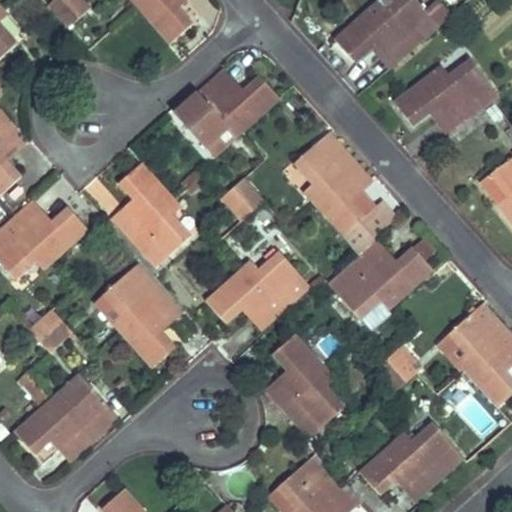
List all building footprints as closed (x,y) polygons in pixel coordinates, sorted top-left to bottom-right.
[(55,0),(47,8),(58,19),(69,9),(61,0),(55,0)] [(61,0),(69,9),(78,0),(61,0)] [(90,10),(81,0),(78,0),(69,9),(79,20),(90,10)] [(130,0),(130,1),(170,45),(193,25),(179,9),(174,3),(177,0),(130,0)] [(188,0),(177,0),(174,3),(179,9),(188,0)] [(415,0),(379,0),(334,40),(354,63),(376,44),(394,65),(439,26),(426,12),(415,0)] [(426,12),(439,26),(451,16),(438,1),(426,12)] [(0,60),(17,45),(6,34),(1,39),(0,37),(0,23),(8,16),(0,7),(0,60)] [(69,9),(58,19),(68,30),(79,20),(69,9)] [(370,49),(389,70),(394,65),(376,44),(370,49)] [(471,60),(459,69),(463,75),(454,83),(441,66),(393,103),(412,127),(429,114),(435,110),(452,133),(499,97),(471,60)] [(459,69),(449,76),(454,83),(463,75),(459,69)] [(224,70),(218,75),(238,96),(243,91),(224,70)] [(175,114),(206,149),(217,138),(212,133),(221,125),(235,140),(279,100),(259,77),(243,91),(238,96),(218,75),(175,114)] [(429,114),(446,137),(452,133),(435,110),(429,114)] [(0,198),(22,179),(8,163),(3,158),(24,138),(0,111),(0,198)] [(212,133),(217,138),(206,149),(214,158),(235,140),(221,125),(212,133)] [(303,193),(310,200),(344,238),(366,217),(347,196),(369,176),(329,133),(295,164),(305,175),(311,170),(319,179),(313,184),(303,193)] [(29,144),(24,138),(3,158),(8,163),(29,144)] [(511,158),(480,183),(511,225),(511,158)] [(183,209),(176,202),(143,164),(120,185),(134,201),(139,206),(118,225),(156,269),(191,238),(181,227),(175,232),(168,223),(173,218),(183,209)] [(305,175),(313,184),(319,179),(311,170),(305,175)] [(374,182),(369,176),(347,196),(366,217),(376,208),(362,193),(374,182)] [(244,179),(232,189),(243,201),(254,191),(244,179)] [(221,200),(231,211),(243,201),(232,189),(221,200)] [(264,202),(254,191),(243,201),(253,212),(264,202)] [(113,220),(118,225),(139,206),(134,201),(113,220)] [(241,222),(253,212),(243,201),(231,211),(241,222)] [(33,202),(27,207),(46,229),(52,224),(33,202)] [(360,256),(372,246),(377,241),(374,237),(395,218),(382,203),(376,208),(366,217),(344,238),(360,256)] [(43,273),(52,264),(88,233),(68,210),(52,224),(46,229),(27,207),(0,230),(0,265),(14,281),(25,271),(20,265),(29,257),(43,273)] [(181,227),(173,218),(168,223),(175,232),(181,227)] [(377,241),(372,246),(391,267),(396,262),(377,241)] [(388,311),(395,305),(433,271),(412,248),(396,262),(391,267),(372,246),(360,256),(328,285),(359,320),(370,310),(365,304),(374,296),(388,311)] [(250,262),(242,269),(205,302),(226,325),(241,311),(247,306),(266,327),(310,288),(279,253),(267,263),(273,269),(264,277),(258,271),(250,262)] [(25,271),(34,263),(29,257),(20,265),(25,271)] [(267,263),(258,271),(264,277),(273,269),(267,263)] [(113,325),(119,332),(152,370),(175,349),(156,328),(178,309),(139,265),(104,296),(114,307),(120,302),(128,311),(113,325)] [(120,302),(114,307),(104,296),(94,304),(113,325),(128,311),(120,302)] [(391,315),(388,311),(374,296),(365,304),(370,310),(359,320),(371,333),(391,315)] [(438,344),(463,371),(497,409),(511,395),(511,379),(500,367),(511,356),(511,336),(482,304),(438,344)] [(261,332),(266,327),(247,306),(241,311),(261,332)] [(183,314),(178,309),(156,328),(161,333),(183,314)] [(53,310),(42,321),(52,332),(63,322),(53,310)] [(30,331),(40,342),(52,332),(42,321),(30,331)] [(73,333),(63,322),(52,332),(62,343),(73,333)] [(50,353),(62,343),(52,332),(40,342),(50,353)] [(335,379),(329,372),(295,335),(272,355),(287,371),(292,376),(270,396),(309,440),(344,409),(334,397),(328,402),(320,393),(326,388),(335,379)] [(397,350),(386,360),(396,372),(407,362),(397,350)] [(511,366),(511,356),(500,367),(505,372),(511,366)] [(374,371),(384,382),(396,372),(386,360),(374,371)] [(417,373),(407,362),(396,372),(406,383),(417,373)] [(265,390),(270,396),(292,376),(287,371),(265,390)] [(395,393),(406,383),(396,372),(384,382),(395,393)] [(82,400),(76,394),(88,384),(79,375),(59,393),(73,408),(82,400)] [(119,419),(88,384),(76,394),(82,400),(73,408),(59,393),(14,433),(34,456),(56,437),(75,458),(119,419)] [(334,397),(326,388),(320,393),(328,402),(334,397)] [(265,412),(277,415),(282,410),(265,392),(260,397),(265,412)] [(282,410),(277,415),(283,421),(287,417),(282,410)] [(404,433),(396,439),(359,473),(379,496),(395,481),(401,476),(420,498),(464,459),(432,424),(421,434),(426,440),(417,448),(412,442),(404,433)] [(421,434),(412,442),(417,448),(426,440),(421,434)] [(69,463),(75,458),(56,437),(50,442),(69,463)] [(267,497),(280,511),(338,511),(351,501),(312,457),(267,497)] [(414,503),(420,498),(401,476),(395,481),(414,503)] [(145,511),(125,489),(102,510),(103,511),(145,511)] [(349,511),(356,507),(351,501),(338,511),(349,511)]
